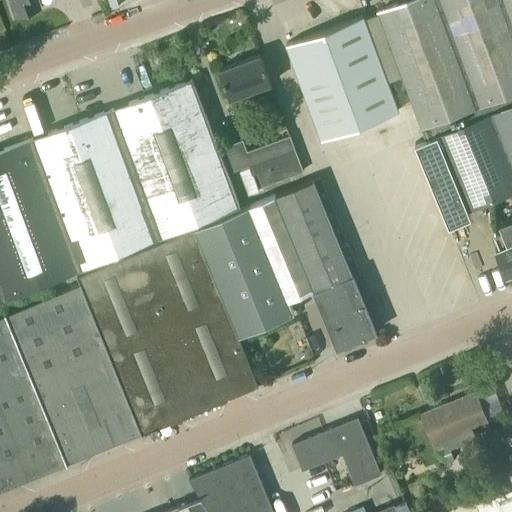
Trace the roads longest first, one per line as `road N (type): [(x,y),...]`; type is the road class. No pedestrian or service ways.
road 1 (unclassified): [(23,511),(511,309)]
road 2 (unclassified): [(0,74),(201,0)]
